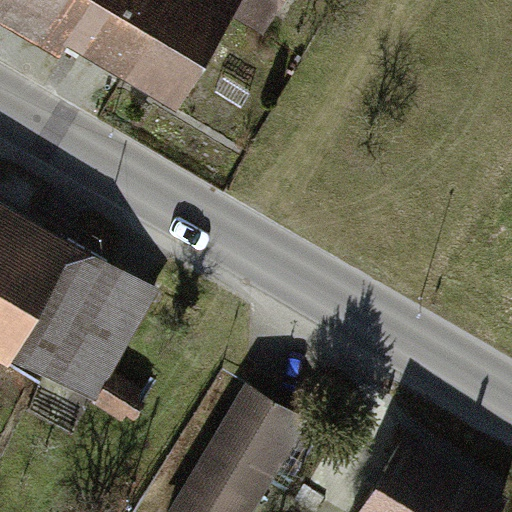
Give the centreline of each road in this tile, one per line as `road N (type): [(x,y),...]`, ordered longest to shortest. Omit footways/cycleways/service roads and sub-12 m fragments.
road 1 (tertiary): [(511,401),(0,100)]
road 2 (unknown): [(456,368),(363,506),(304,511)]
